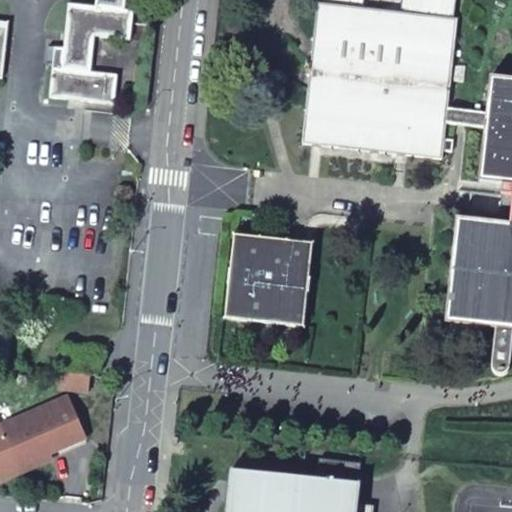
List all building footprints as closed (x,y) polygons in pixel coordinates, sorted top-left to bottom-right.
[(46,72),(43,101),(109,108),(112,79),(84,76),(89,40),(124,43),(127,14),(117,13),(118,0),(88,0),(88,10),(62,8),(54,73),(46,72)] [(443,111),(453,20),(450,20),(451,0),(396,0),(395,15),(359,12),(359,0),(314,0),(313,8),(297,146),(316,148),(374,154),(403,158),(439,161),(443,125),(456,127),(481,129),(474,183),(511,186),(511,192),(510,209),(508,226),(455,220),(443,323),(494,329),(489,365),(491,374),(494,375),(497,376),(500,375),(503,373),(505,372),(506,369),(509,340),(511,331),(511,330),(511,81),(486,79),(482,115),(443,111)] [(233,238),(224,319),(301,328),(310,245),(233,238)] [(68,352),(66,372),(94,374),(96,355),(68,352)] [(39,457),(48,453),(86,436),(67,395),(0,425),(0,480),(19,472),(37,463),(39,457)] [(50,457),(48,453),(39,457),(37,463),(50,457)] [(369,511),(370,500),(354,499),(355,490),(356,479),(358,458),(317,454),(315,475),(230,466),(228,486),(227,493),(227,498),(225,511),(369,511)]
